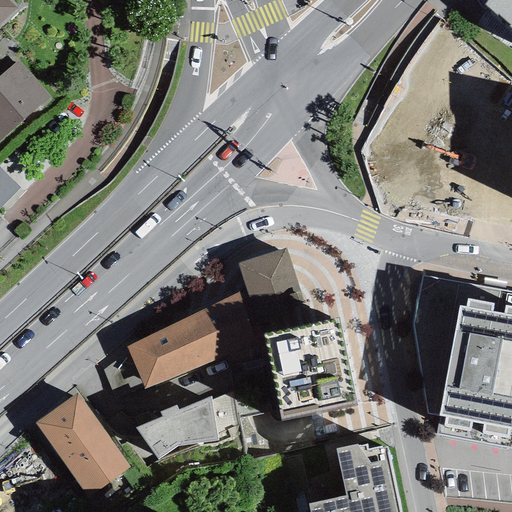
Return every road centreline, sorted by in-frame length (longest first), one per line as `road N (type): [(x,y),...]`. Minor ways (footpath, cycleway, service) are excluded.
road 1 (residential): [(0,430),(240,227),(290,215),(360,222)]
road 2 (residential): [(422,511),(385,305),(403,241)]
road 3 (residential): [(0,233),(93,137),(104,105),(88,0)]
road 4 (primary): [(0,385),(179,224)]
road 5 (primary): [(201,0),(187,97),(158,161),(124,206)]
road 6 (primary): [(272,64),(124,206)]
road 7 (primary): [(179,224),(243,195),(294,195),(351,211)]
road 8 (primary): [(124,206),(0,321)]
road 9 (primary): [(289,110),(403,0)]
road 10 (primary): [(179,224),(289,110)]
